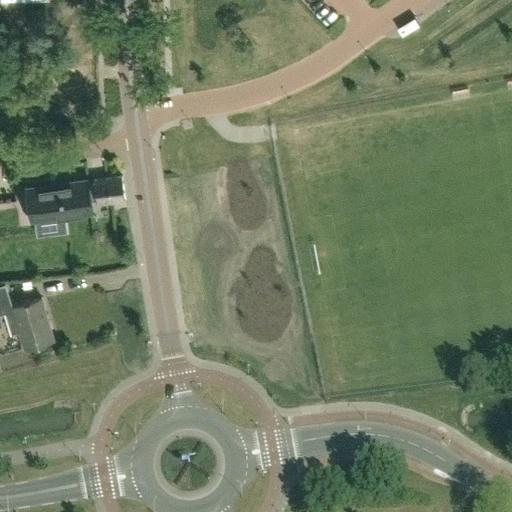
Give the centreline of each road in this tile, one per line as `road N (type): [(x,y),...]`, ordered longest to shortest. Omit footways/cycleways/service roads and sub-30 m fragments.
road 1 (residential): [(177,415),(138,138)]
road 2 (tertiary): [(271,448),(374,430),(511,495)]
road 3 (tertiary): [(137,474),(0,500)]
road 4 (unclassified): [(138,138),(0,156)]
road 5 (residential): [(138,138),(126,0)]
